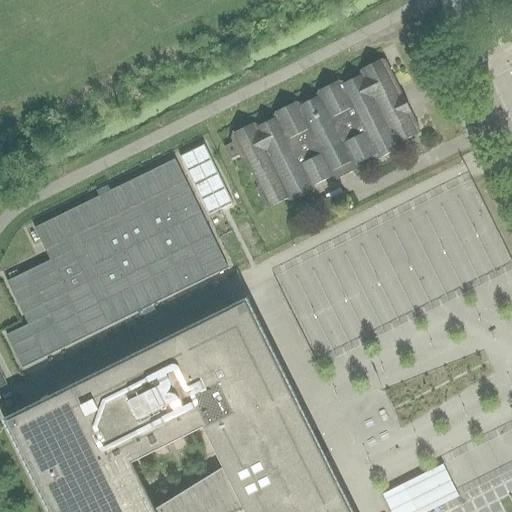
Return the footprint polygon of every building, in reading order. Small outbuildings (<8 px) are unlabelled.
[(233,144),(224,148),(230,160),(239,156),(241,159),(241,160),(246,162),(247,161),(260,185),(259,186),(258,187),(257,191),(257,192),(264,206),(265,207),(269,208),(270,208),(287,199),(288,201),(292,202),(294,201),(312,192),(313,191),(315,187),(314,186),(332,177),(332,179),(337,180),(338,179),(355,171),(356,170),(358,166),(357,165),(373,157),(374,158),(378,159),(380,159),(398,150),(399,149),(401,145),(400,143),(417,135),(418,134),(420,130),(419,128),(387,63),(386,62),(382,60),(380,61),(362,70),(363,70),(361,71),(360,75),(360,76),(344,84),(343,83),(339,81),(337,82),(319,91),(318,92),(316,96),(317,97),(301,105),(300,104),(296,103),(294,103),(276,112),(275,113),(273,117),(274,119),(258,127),(257,126),(253,124),(252,125),(233,134),(234,134),(232,135),(231,139),(231,140),(233,144)] [(203,146),(179,158),(208,217),(232,205),(203,146)] [(28,326),(7,336),(22,368),(228,268),(175,160),(34,229),(50,262),(7,282),(28,326)] [(52,511),(349,511),(329,471),(245,303),(7,421),(52,511)] [(395,396),(403,414),(437,400),(430,382),(395,396)] [(444,465),(383,495),(392,511),(428,511),(443,505),(460,497),(444,465)]
